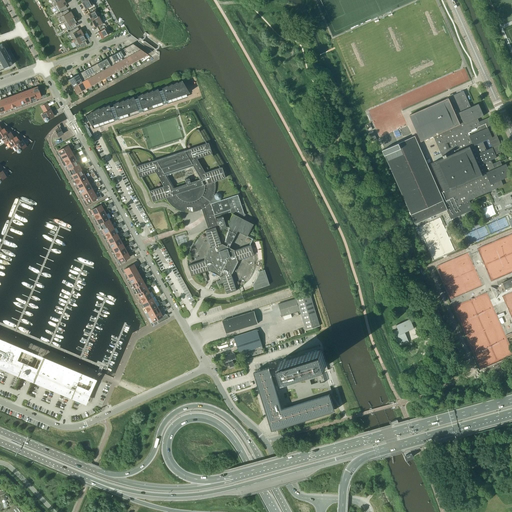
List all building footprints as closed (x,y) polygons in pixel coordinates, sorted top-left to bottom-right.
[(66,3),(64,0),(61,0),(54,4),(55,5),(54,6),(57,13),(67,7),(65,4),(66,3)] [(87,8),(88,11),(94,8),(89,0),(86,0),(82,3),(85,9),(87,8)] [(88,14),(91,20),(99,16),(94,8),(88,11),(89,13),(88,14)] [(63,20),(64,22),(73,16),(71,12),(70,13),(68,9),(62,12),(63,15),(60,17),(62,21),(63,20)] [(76,21),(73,16),(64,22),(65,23),(64,24),(67,30),(77,25),(76,25),(74,21),(76,21)] [(104,25),(99,16),(91,20),(95,27),(97,26),(98,29),(104,25)] [(109,34),(104,25),(98,29),(99,31),(98,32),(101,38),(109,34)] [(78,27),(68,32),(72,39),(73,38),(74,39),(83,34),(81,30),(80,31),(78,27)] [(85,39),(86,39),(83,34),(74,39),(75,41),(73,42),(77,48),(87,44),(86,43),(84,39),(85,39)] [(133,44),(130,45),(130,46),(138,59),(138,60),(147,54),(148,54),(147,54),(139,48),(137,46),(136,46),(133,44)] [(130,46),(125,48),(133,62),(138,59),(130,46)] [(125,48),(121,51),(128,64),(133,62),(125,48)] [(121,51),(116,54),(124,67),(128,64),(121,51)] [(0,64),(10,59),(7,54),(0,57),(0,64)] [(116,54),(111,56),(119,70),(124,67),(116,54)] [(111,56),(107,59),(114,72),(119,70),(111,56)] [(0,64),(1,64),(4,69),(13,64),(10,59),(0,64)] [(107,59),(102,61),(109,75),(114,72),(107,59)] [(102,61),(97,64),(105,78),(109,75),(102,61)] [(97,64),(92,67),(100,80),(105,78),(97,64)] [(92,67),(88,69),(95,83),(100,80),(92,67)] [(88,69),(83,72),(90,85),(95,83),(88,69)] [(83,72),(78,75),(86,88),(90,85),(83,72)] [(78,75),(73,77),(81,91),(86,88),(78,75)] [(76,93),(81,91),(73,77),(69,80),(76,93)] [(98,126),(99,125),(114,120),(113,118),(117,117),(118,119),(163,104),(162,102),(166,100),(166,103),(167,103),(166,100),(189,92),(182,81),(162,88),(158,89),(137,96),(133,97),(113,104),(109,105),(94,110),(86,115),(85,115),(90,124),(91,125),(98,123),(98,126)] [(37,87),(32,89),(36,98),(41,97),(37,87)] [(31,100),(36,98),(32,89),(27,90),(31,100)] [(31,100),(27,90),(22,92),(26,102),(31,100)] [(463,91),(409,115),(421,141),(434,136),(443,157),(432,162),(433,162),(428,165),(415,136),(383,150),(415,224),(447,209),(451,218),(459,215),(473,209),(469,200),(491,191),(503,185),(501,180),(511,175),(506,163),(503,165),(501,160),(492,164),(491,160),(497,157),(495,154),(504,150),(489,117),(479,122),(477,118),(484,115),(479,103),(470,107),(463,91)] [(20,104),(26,102),(22,92),(17,94),(20,104)] [(20,104),(17,94),(12,96),(15,106),(20,104)] [(10,108),(15,106),(12,96),(7,98),(10,108)] [(10,108),(7,98),(1,100),(5,110),(10,108)] [(45,120),(53,116),(46,103),(41,106),(45,112),(41,114),(45,120)] [(60,127),(55,130),(58,136),(63,134),(60,127)] [(0,138),(10,132),(7,134),(4,128),(0,130),(0,138)] [(208,142),(206,143),(198,129),(196,129),(197,130),(198,130),(206,143),(136,166),(128,152),(129,152),(127,152),(135,166),(139,177),(141,177),(149,191),(153,202),(165,197),(166,198),(167,199),(167,200),(168,201),(169,203),(170,204),(171,205),(172,206),(173,207),(174,207),(175,208),(177,209),(178,210),(179,210),(181,211),(182,211),(183,211),(185,212),(186,212),(187,212),(189,212),(190,212),(192,212),(193,212),(194,211),(196,211),(197,211),(198,210),(200,210),(201,209),(202,209),(203,208),(210,229),(205,230),(211,247),(210,247),(204,259),(204,260),(187,266),(191,275),(207,270),(208,271),(209,271),(219,276),(219,277),(220,277),(226,293),(236,290),(230,273),(232,273),(237,261),(237,260),(254,255),(250,245),(234,250),(233,249),(229,247),(231,242),(236,232),(237,231),(247,236),(253,224),(251,223),(249,222),(250,219),(246,217),(245,219),(243,219),(245,214),(244,214),(237,195),(226,198),(220,200),(220,199),(221,199),(221,198),(222,198),(222,197),(222,196),(222,195),(221,195),(221,194),(220,193),(219,193),(218,193),(217,193),(216,193),(216,194),(215,194),(215,195),(214,194),(214,193),(214,192),(215,190),(215,189),(215,188),(215,186),(215,185),(215,184),(215,182),(215,181),(225,178),(222,167),(220,167),(212,153),(208,142)] [(373,131),(368,133),(371,141),(377,139),(373,131)] [(13,138),(10,132),(0,138),(2,138),(5,143),(16,136),(13,138)] [(8,142),(11,147),(22,140),(19,142),(16,136),(5,143),(8,142)] [(11,147),(14,146),(17,151),(26,146),(22,140),(11,147)] [(58,150),(61,155),(70,150),(68,145),(58,150)] [(73,155),(70,150),(61,155),(64,160),(73,155)] [(73,155),(64,160),(66,165),(76,160),(73,155)] [(78,164),(76,160),(66,165),(69,170),(78,164)] [(78,164),(69,170),(72,174),(81,169),(78,164)] [(83,174),(81,169),(72,174),(74,179),(83,174)] [(83,174),(74,179),(77,184),(86,179),(83,174)] [(89,184),(86,179),(77,184),(79,189),(89,184)] [(89,184),(79,189),(82,193),(91,188),(89,184)] [(91,188),(82,193),(85,198),(94,193),(91,188)] [(97,198),(94,193),(85,198),(87,203),(97,198)] [(94,215),(103,209),(100,205),(91,210),(94,215)] [(106,214),(103,209),(94,215),(96,219),(106,214)] [(108,219),(106,214),(96,219),(99,224),(108,219)] [(108,219),(99,224),(102,229),(111,224),(108,219)] [(114,228),(111,224),(102,229),(104,234),(114,228)] [(114,228),(104,234),(107,238),(116,233),(114,228)] [(443,253),(460,247),(457,238),(456,235),(454,236),(455,238),(452,239),(451,235),(450,234),(455,232),(453,228),(443,232),(444,234),(446,233),(447,236),(452,248),(446,251),(446,250),(443,251),(443,253)] [(119,238),(116,233),(107,238),(110,243),(119,238)] [(119,238),(110,243),(112,248),(121,243),(119,238)] [(504,270),(511,267),(511,238),(509,239),(508,239),(510,242),(505,243),(509,244),(506,247),(509,248),(510,251),(511,248),(511,250),(501,253),(502,253),(498,263),(504,265),(504,270)] [(124,248),(121,243),(112,248),(115,253),(124,248)] [(124,248),(115,253),(118,257),(127,252),(124,248)] [(129,257),(127,252),(118,257),(120,262),(129,257)] [(127,274),(136,269),(133,264),(124,269),(127,274)] [(129,279),(138,274),(136,269),(127,274),(129,279)] [(254,289),(269,284),(264,270),(259,271),(259,273),(258,275),(257,276),(256,278),(255,280),(255,281),(254,283),(252,285),(254,289)] [(132,283),(141,278),(138,274),(129,279),(132,283)] [(504,290),(511,286),(511,277),(507,280),(506,278),(497,282),(498,285),(501,284),(504,290)] [(134,288),(144,283),(141,278),(132,283),(134,288)] [(137,293),(146,288),(144,283),(134,288),(137,293)] [(140,298),(149,293),(146,288),(137,293),(140,298)] [(142,303),(152,297),(149,293),(140,298),(142,303)] [(482,294),(486,304),(489,303),(489,305),(492,304),(487,293),(482,294)] [(311,294),(279,303),(282,316),(301,310),(307,330),(321,325),(311,294)] [(145,307),(154,302),(152,297),(142,303),(145,307)] [(148,312),(157,307),(154,302),(145,307),(148,312)] [(150,317),(159,312),(157,307),(148,312),(150,317)] [(254,311),(222,321),(226,333),(258,323),(254,311)] [(159,312),(150,317),(153,322),(162,317),(159,312)] [(394,331),(400,345),(409,341),(406,332),(415,328),(411,319),(397,325),(399,329),(394,331)] [(239,353),(243,352),(262,345),(257,329),(234,337),(239,353)] [(26,371),(25,370),(26,368),(28,365),(30,366),(33,360),(35,355),(0,340),(0,365),(1,366),(19,373),(20,371),(22,372),(21,372),(21,373),(22,373),(22,374),(22,375),(23,375),(24,375),(25,375),(26,375),(26,374),(27,374),(27,373),(27,372),(26,372),(26,371)] [(285,379),(327,366),(326,365),(326,364),(322,349),(321,348),(287,359),(279,361),(282,370),(284,377),(285,379)] [(235,353),(234,353),(223,356),(225,361),(224,361),(225,366),(229,365),(230,367),(235,366),(233,360),(237,359),(235,353)] [(93,381),(94,380),(70,370),(65,368),(59,365),(41,358),(39,363),(32,379),(37,381),(61,391),(85,401),(85,400),(93,381)] [(282,408),(271,374),(269,367),(254,371),(256,378),(256,379),(265,406),(265,407),(271,426),(272,430),(276,428),(286,425),(287,425),(335,410),(334,409),(331,397),(330,394),(282,408)]
